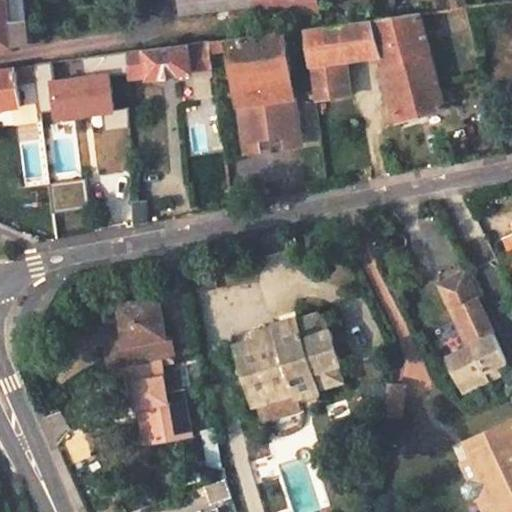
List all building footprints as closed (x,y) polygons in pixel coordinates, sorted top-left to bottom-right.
[(0,0),(0,44),(10,44),(10,39),(28,38),(23,0),(0,0)] [(179,0),(180,12),(256,4),(255,0),(179,0)] [(319,0),(300,0),(256,4),(258,27),(322,20),(319,0)] [(398,121),(446,109),(440,85),(444,85),(443,79),(438,81),(419,13),(323,25),(306,27),(311,60),(343,57),(380,54),(398,121)] [(230,37),(241,118),(244,140),(255,149),(291,144),(299,133),(298,122),(285,30),(230,37)] [(150,77),(191,71),(190,67),(213,64),(209,40),(128,50),(129,77),(150,73),(150,77)] [(477,61),(485,58),(482,50),(474,53),(477,61)] [(121,93),(115,52),(72,57),(77,99),(121,93)] [(316,97),(349,93),(343,57),(311,60),(316,97)] [(15,77),(19,102),(29,101),(36,100),(30,62),(23,63),(26,76),(15,77)] [(23,63),(13,65),(13,67),(15,77),(26,76),(23,63)] [(0,104),(18,102),(19,102),(15,77),(13,67),(0,68),(0,104)] [(54,211),(89,207),(85,177),(51,182),(54,211)] [(147,219),(145,199),(132,200),(132,221),(147,219)] [(160,297),(125,305),(130,327),(134,345),(113,349),(117,370),(121,369),(164,359),(178,357),(173,335),(168,337),(160,297)] [(256,337),(237,343),(256,404),(296,389),(299,396),(322,388),(321,385),(344,376),(340,362),(342,361),(330,325),(327,326),(321,308),(297,316),(296,313),(273,320),(275,324),(254,330),(256,337)] [(108,331),(113,349),(134,345),(130,327),(108,331)] [(493,332),(447,356),(460,383),(507,360),(493,332)] [(165,443),(201,435),(190,391),(173,394),(164,359),(121,369),(128,400),(143,395),(145,408),(156,405),(165,443)] [(156,405),(145,408),(153,445),(165,443),(156,405)] [(511,420),(486,433),(495,452),(479,459),(502,508),(511,503),(511,420)] [(469,440),(479,459),(495,452),(486,433),(469,440)] [(468,465),(490,511),(492,511),(502,508),(479,459),(468,465)] [(202,487),(204,502),(228,498),(226,484),(202,487)] [(503,511),(511,511),(511,503),(502,508),(503,511)]
